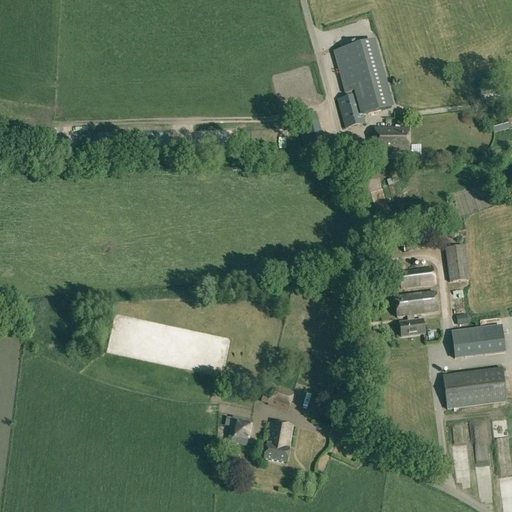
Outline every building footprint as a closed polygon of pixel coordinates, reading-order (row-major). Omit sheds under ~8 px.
[(491,80),(477,83),(479,94),(493,91),(491,80)] [(336,101),(344,130),(365,124),(357,95),(336,101)] [(491,125),(494,134),(509,130),(507,121),(491,125)] [(408,129),(374,129),(375,153),(408,153),(408,129)] [(466,238),(464,227),(450,229),(451,240),(466,238)] [(403,253),(428,249),(426,238),(401,242),(403,253)] [(445,249),(449,284),(469,281),(464,246),(445,249)] [(436,286),(433,268),(398,273),(400,290),(436,286)] [(397,318),(406,317),(413,316),(438,313),(436,294),(394,298),(397,318)] [(406,317),(407,323),(399,324),(401,338),(424,335),(423,321),(414,322),(413,316),(406,317)] [(459,326),(467,325),(466,316),(458,317),(459,326)] [(502,327),(481,330),(484,356),(505,353),(502,327)] [(443,377),(447,410),(506,403),(502,369),(443,377)] [(287,412),(294,393),(274,386),(267,406),(287,412)] [(252,421),(231,417),(226,443),(247,447),(248,442),(250,443),(253,426),(251,426),(252,421)] [(272,424),(270,434),(267,446),(266,446),(264,460),(285,464),(289,450),(288,450),(293,427),(272,424)]
